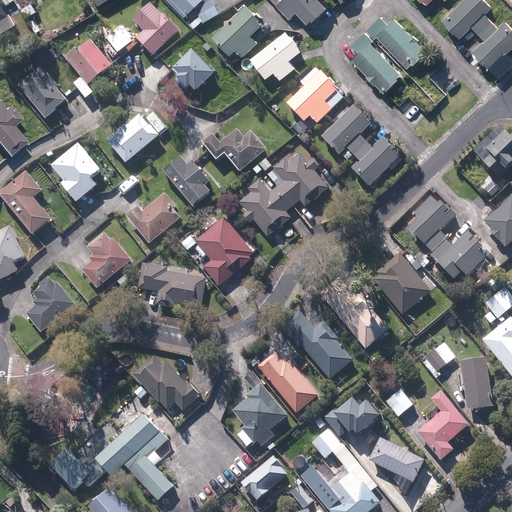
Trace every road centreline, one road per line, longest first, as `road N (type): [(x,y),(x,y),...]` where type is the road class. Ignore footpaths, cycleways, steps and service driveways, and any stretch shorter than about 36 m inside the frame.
road 1 (residential): [(434,165),(365,229),(322,245),(256,322),(221,339),(106,330),(47,369),(18,376)]
road 2 (residential): [(499,104),(402,4),(378,2),(351,13),(335,33),(333,59),(434,165)]
road 3 (residential): [(0,320),(37,261),(119,197)]
road 4 (residential): [(0,173),(139,92)]
